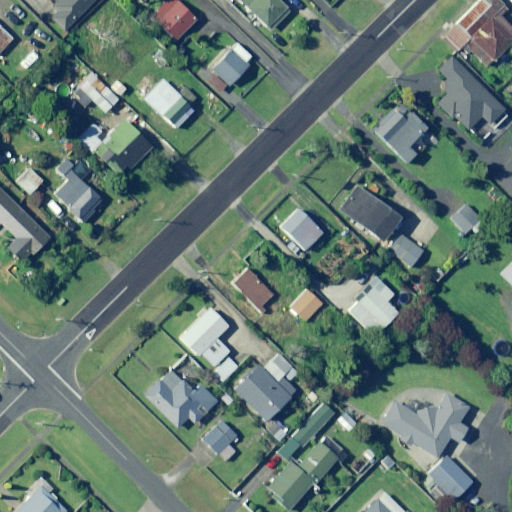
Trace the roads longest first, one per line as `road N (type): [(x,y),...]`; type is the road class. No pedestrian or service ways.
road 1 (residential): [(40,372),(413,0)]
road 2 (residential): [(179,511),(40,372)]
